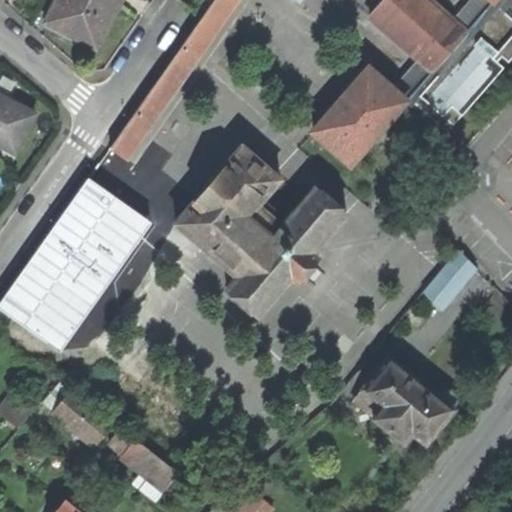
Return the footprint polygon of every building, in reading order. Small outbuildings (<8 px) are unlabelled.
[(97,50),(122,0),(60,0),(51,18),(67,26),(79,33),(76,39),(97,50)] [(217,0),(113,148),(128,158),(240,0),(217,0)] [(421,61),(433,72),(467,34),(454,22),(428,0),(386,0),(371,18),(421,61)] [(511,0),(495,0),(493,3),(489,0),(473,0),(454,22),(467,34),(433,72),(421,61),(394,91),(407,103),(413,107),(421,97),(456,127),(495,81),(511,61),(511,20),(506,14),(511,6),(511,0)] [(394,91),(369,69),(314,132),(353,165),(385,129),(407,103),(394,91)] [(36,115),(0,96),(0,143),(16,152),(25,135),(36,115)] [(324,183),(349,207),(359,197),(333,173),(324,183)] [(70,211),(128,256),(149,230),(91,185),(70,211)] [(347,214),(317,188),(282,227),(276,222),(255,246),(261,252),(227,291),(258,317),(292,278),(298,284),(304,277),(313,285),(324,273),(315,264),(319,260),(313,254),(347,214)] [(442,308),(476,267),(458,249),(424,291),(442,308)] [(0,304),(0,325),(11,334),(63,267),(42,250),(0,304)] [(40,350),(66,371),(144,271),(118,251),(40,350)] [(410,373),(389,357),(353,400),(374,417),(372,418),(405,445),(413,435),(426,445),(442,425),(455,410),(453,408),(456,405),(457,403),(458,399),(457,396),(451,390),(441,390),(416,367),(410,373)] [(124,400),(196,456),(220,422),(148,365),(124,400)] [(96,446),(113,425),(72,391),(55,411),(76,429),(96,446)] [(0,406),(17,423),(29,411),(11,393),(0,404),(0,406)] [(166,490),(179,474),(138,441),(135,444),(120,431),(109,443),(166,490)] [(272,511),(274,510),(253,493),(237,511),(272,511)] [(77,511),(66,502),(57,511),(77,511)]
